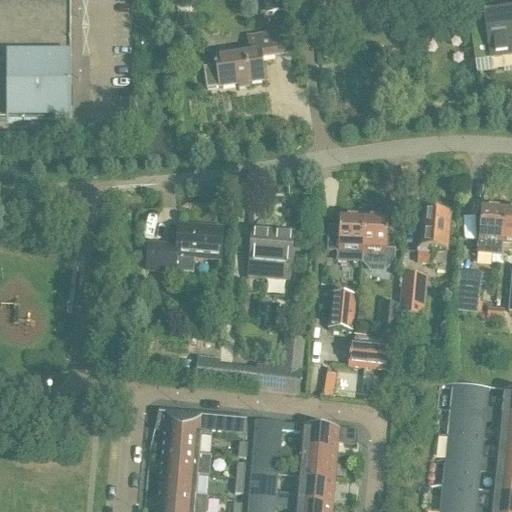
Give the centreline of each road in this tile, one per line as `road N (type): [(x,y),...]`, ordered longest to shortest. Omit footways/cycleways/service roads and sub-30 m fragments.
road 1 (residential): [(97,188),(399,147),(511,145)]
road 2 (residential): [(369,511),(376,433),(366,415),(129,391)]
road 3 (residential): [(77,393),(97,188)]
road 4 (residential): [(101,122),(101,0)]
road 5 (residential): [(120,511),(129,391)]
